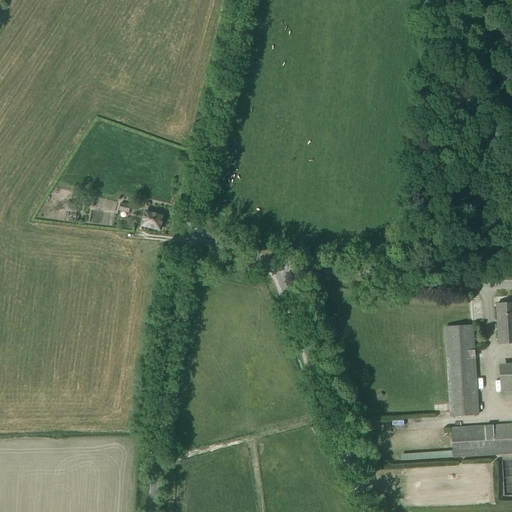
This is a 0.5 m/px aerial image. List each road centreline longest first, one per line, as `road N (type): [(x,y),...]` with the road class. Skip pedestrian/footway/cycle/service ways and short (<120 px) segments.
road 1 (unclassified): [(151,511),(188,233)]
road 2 (unclassified): [(371,511),(273,261)]
road 3 (unclassified): [(511,284),(273,261)]
road 4 (unclassified): [(188,233),(240,0)]
